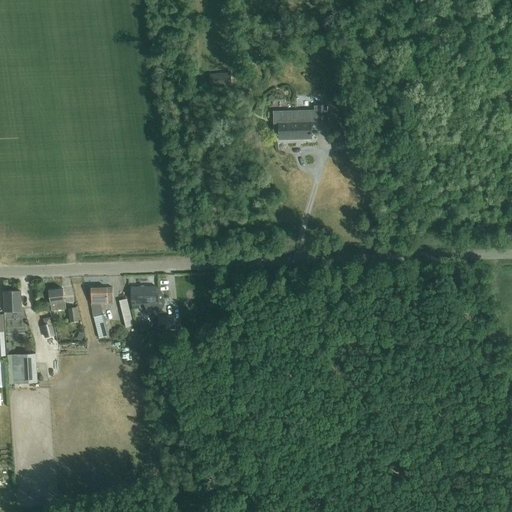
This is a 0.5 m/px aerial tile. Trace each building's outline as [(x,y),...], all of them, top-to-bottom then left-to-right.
[(225,60),(211,60),(211,82),(232,82),(232,68),(225,68),(225,60)] [(317,106),(317,122),(327,122),(327,106),(317,106)] [(279,123),(280,140),(312,139),(312,123),(279,123)] [(188,274),(189,282),(197,281),(196,273),(188,274)] [(144,304),(150,316),(151,316),(152,315),(153,315),(155,315),(156,314),(157,314),(158,313),(159,312),(160,311),(161,310),(161,309),(162,308),(163,307),(163,306),(164,305),(164,303),(164,302),(164,301),(164,300),(164,298),(164,297),(163,296),(163,295),(162,294),(161,293),(161,292),(160,291),(159,290),(158,291),(156,291),(156,286),(145,287),(144,285),(143,285),(141,285),(140,287),(131,287),(131,300),(133,309),(140,308),(139,304),(144,304)] [(91,304),(94,317),(99,338),(106,336),(101,315),(99,304),(112,304),(112,289),(91,288),(91,304)] [(52,311),(57,310),(66,309),(64,289),(49,291),(50,307),(51,307),(52,311)] [(4,293),(5,312),(21,311),(20,292),(4,293)] [(119,301),(124,320),(126,328),(133,326),(126,299),(119,301)] [(68,309),(70,323),(78,322),(76,308),(68,309)] [(174,316),(158,318),(159,330),(175,329),(174,316)] [(54,335),(50,318),(44,319),(45,325),(43,326),(46,338),(54,335)] [(145,318),(146,326),(154,326),(153,318),(145,318)] [(78,354),(79,343),(66,342),(66,353),(78,354)] [(7,355),(9,384),(38,382),(36,354),(7,355)]
